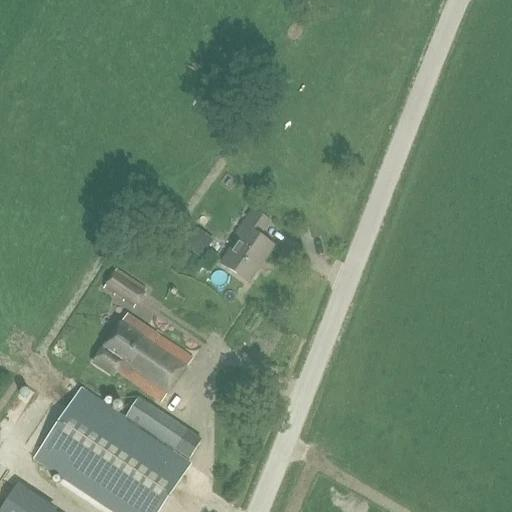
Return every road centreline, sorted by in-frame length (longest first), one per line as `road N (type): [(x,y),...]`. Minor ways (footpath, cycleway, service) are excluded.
road 1 (unclassified): [(257,511),(460,0)]
road 2 (track): [(0,402),(112,241),(163,242),(223,161)]
road 3 (track): [(284,443),(398,511)]
